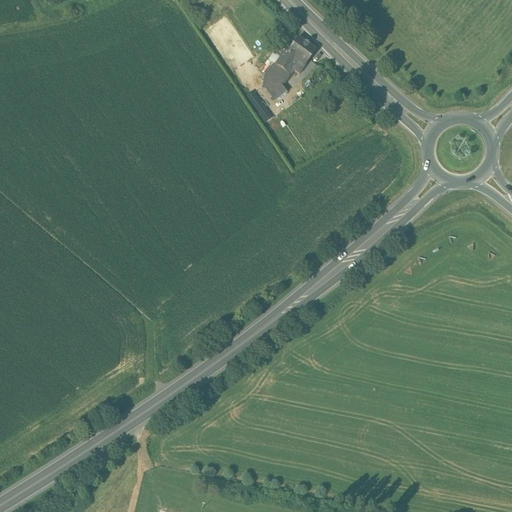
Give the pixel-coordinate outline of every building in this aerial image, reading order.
[(316,51),(298,37),(288,52),(287,52),(299,60),(292,70),(299,75),(306,65),(305,65),(316,51)] [(299,60),(287,52),(288,52),(285,50),(275,64),(281,69),(289,74),(292,70),(299,60)] [(277,75),(281,69),(275,64),(267,76),(271,79),(275,73),(277,75)] [(281,69),(277,75),(275,73),(271,79),(272,80),(281,86),(281,85),(289,74),(281,69)] [(281,86),(272,80),(265,85),(272,94),(282,86),(281,85),(281,86)] [(286,92),(282,86),(272,94),(276,100),(286,92)] [(251,92),(246,96),(266,123),(272,119),(251,92)] [(327,120),(318,125),(324,137),(333,130),(327,120)]
